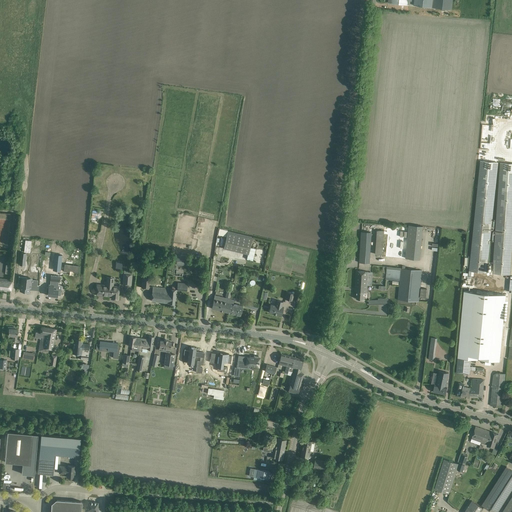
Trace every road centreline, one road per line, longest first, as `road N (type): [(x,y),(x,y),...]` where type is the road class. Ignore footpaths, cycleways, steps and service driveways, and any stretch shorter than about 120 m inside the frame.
road 1 (unclassified): [(323,351),(339,306),(374,0)]
road 2 (tertiary): [(323,351),(275,337),(0,307)]
road 3 (tertiary): [(511,423),(401,393),(331,354)]
road 4 (unclassified): [(279,511),(299,419),(331,354)]
road 5 (track): [(415,398),(433,272)]
